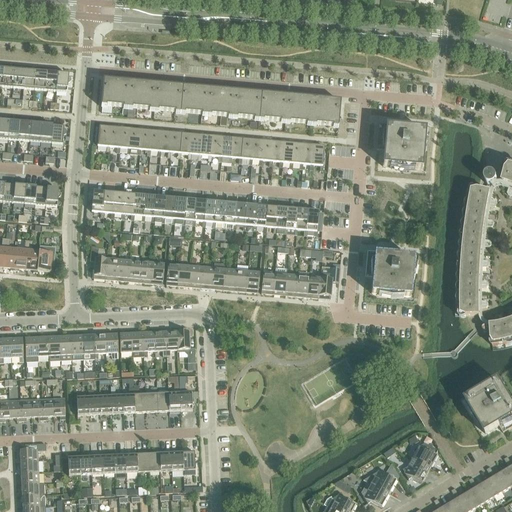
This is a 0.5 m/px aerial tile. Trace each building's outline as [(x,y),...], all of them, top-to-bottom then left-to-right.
[(2,89),(13,89),(14,72),(4,71),(2,89)] [(14,72),(13,89),(24,90),(25,73),(14,72)] [(24,90),(34,91),(36,73),(25,73),(24,90)] [(34,91),(45,92),(47,74),(36,73),(34,91)] [(45,92),(56,93),(57,75),(47,74),(45,92)] [(57,75),(56,93),(67,94),(68,84),(69,84),(71,83),(71,82),(71,80),(70,79),(69,78),(69,76),(57,75)] [(101,107),(101,108),(101,109),(102,109),(101,114),(111,115),(112,108),(123,109),(123,111),(128,111),(128,109),(130,84),(120,83),(120,80),(114,79),(114,83),(109,82),(103,82),(101,107)] [(128,109),(128,111),(132,112),(132,110),(149,112),(149,113),(154,114),(154,111),(156,87),(146,86),(146,82),(140,82),(140,85),(130,84),(128,109)] [(154,111),(154,114),(158,114),(159,113),(176,114),(175,116),(180,116),(180,113),(182,89),(172,88),(172,84),(166,84),(166,87),(156,87),(154,111)] [(180,113),(180,116),(185,116),(185,115),(202,117),(202,118),(206,118),(207,116),(209,91),(199,90),(199,87),(193,86),(193,90),(182,89),(180,113)] [(207,116),(206,118),(211,119),(211,117),(228,119),(228,120),(232,121),(233,118),(235,94),(225,93),(225,89),(219,89),(219,92),(209,91),(207,116)] [(233,118),(232,121),(237,121),(237,120),(254,121),(254,123),(259,123),(259,120),(261,96),(251,95),(251,92),(245,91),(245,95),(235,94),(233,118)] [(259,120),(259,123),(264,124),(264,122),(281,124),(281,125),(285,125),(285,123),(287,98),(277,97),(278,94),(272,93),(271,97),(261,96),(259,120)] [(285,123),(285,125),(290,126),(290,124),(307,126),(307,127),(311,128),(311,125),(314,101),(304,100),(304,96),(298,96),(297,99),(287,98),(285,123)] [(311,125),(311,128),(316,128),(316,127),(333,128),(333,130),(338,130),(338,129),(338,128),(341,103),(335,103),(330,102),(330,99),(324,98),(324,102),(314,101),(311,125)] [(0,122),(0,140),(8,141),(10,123),(0,122)] [(399,127),(394,127),(378,125),(376,151),(384,152),(383,168),(421,171),(425,132),(404,131),(405,122),(404,131),(399,130),(399,127)] [(8,141),(19,142),(21,124),(10,123),(8,141)] [(19,142),(30,143),(31,125),(21,124),(19,142)] [(30,143),(40,144),(42,126),(31,125),(30,143)] [(42,126),(40,144),(51,145),(53,127),(42,126)] [(53,127),(51,145),(63,146),(63,136),(65,136),(66,135),(66,133),(66,132),(65,130),(64,130),(64,128),(53,127)] [(108,149),(110,129),(99,128),(98,147),(107,148),(106,153),(109,155),(110,149),(108,149)] [(120,130),(110,129),(108,149),(110,149),(117,149),(116,154),(120,155),(120,150),(118,149),(120,130)] [(129,150),(130,131),(120,130),(118,149),(120,150),(120,155),(126,155),(130,156),(130,150),(129,150)] [(129,150),(130,150),(137,151),(137,156),(140,157),(140,151),(139,151),(141,132),(130,131),(129,150)] [(151,133),(141,132),(139,151),(140,151),(147,152),(147,157),(150,158),(151,152),(149,152),(151,133)] [(149,152),(151,152),(157,153),(157,158),(160,159),(161,153),(159,153),(161,134),(151,133),(149,152)] [(169,154),(171,135),(161,134),(159,153),(161,153),(168,154),(167,159),(170,160),(171,154),(169,154)] [(181,135),(171,135),(169,154),(171,154),(178,155),(177,160),(181,161),(181,155),(179,155),(181,135)] [(191,136),(181,135),(179,155),(181,155),(188,156),(187,161),(191,162),(191,156),(190,156),(191,136)] [(190,156),(191,156),(198,157),(198,161),(201,163),(201,157),(200,157),(201,137),(191,136),(190,156)] [(212,138),(201,137),(200,157),(201,157),(208,157),(208,162),(211,164),(212,158),(210,158),(212,138)] [(210,158),(212,158),(218,158),(218,163),(221,164),(222,159),(220,158),(222,139),(212,138),(210,158)] [(232,140),(222,139),(220,158),(222,159),(228,159),(228,164),(231,165),(232,160),(230,159),(232,140)] [(240,160),(242,141),(232,140),(230,159),(232,160),(239,160),(238,165),(242,166),(242,160),(240,160)] [(240,160),(242,160),(249,161),(248,166),(252,167),(252,161),(251,161),(252,142),(242,141),(240,160)] [(262,143),(252,142),(251,161),(252,161),(259,162),(259,167),(262,168),(262,162),(261,162),(262,143)] [(261,162),(262,162),(269,163),(269,168),(272,169),(273,163),(271,163),(273,144),(262,143),(261,162)] [(271,163),(273,163),(279,164),(279,169),(282,170),(283,164),(281,164),(283,145),(273,144),(271,163)] [(281,164),(283,164),(289,165),(289,170),(292,171),(293,165),(291,165),(293,145),(283,145),(281,164)] [(291,165),(293,165),(300,166),(299,170),(302,172),(303,166),(301,166),(303,146),(293,145),(291,165)] [(311,167),(313,147),(303,146),(301,166),(303,166),(310,166),(309,171),(313,173),(313,167),(311,167)] [(311,167),(313,167),(320,167),(320,172),(323,174),(323,168),(322,167),(324,148),(313,147),(311,167)] [(511,167),(509,166),(508,167),(507,168),(507,169),(506,170),(506,171),(507,172),(507,173),(504,185),(503,186),(511,188),(511,167)] [(492,187),(493,189),(498,186),(497,184),(498,182),(498,181),(498,179),(497,178),(496,177),(495,176),(494,175),(492,175),(490,175),(489,175),(488,176),(487,176),(487,177),(486,178),(486,179),(485,180),(485,181),(485,182),(486,183),(486,184),(487,185),(488,186),(489,187),(490,187),(492,187)] [(4,186),(3,204),(13,205),(15,187),(4,186)] [(13,205),(24,206),(26,188),(15,187),(13,205)] [(26,188),(24,206),(35,207),(36,189),(26,188)] [(47,190),(36,189),(35,207),(46,208),(47,190)] [(466,317),(479,317),(480,317),(479,306),(480,286),(480,276),(481,265),(482,255),(483,245),(484,235),(485,225),(487,214),(488,204),(490,194),(478,191),(477,190),(476,190),(475,189),(474,189),(473,189),(472,189),(471,190),(469,201),(469,203),(468,203),(467,204),(466,205),(466,206),(466,207),(466,208),(467,209),(467,210),(467,213),(466,213),(465,214),(464,215),(464,216),(464,217),(464,218),(465,219),(466,220),(465,223),(464,224),(463,225),(463,226),(463,227),(463,228),(463,229),(463,230),(464,231),(464,234),(463,234),(462,235),(462,236),(461,237),(461,238),(462,239),(462,240),(463,241),(463,244),(462,245),(461,246),(460,247),(460,248),(460,249),(460,250),(461,251),(462,252),(462,255),(461,256),(460,256),(459,257),(459,258),(459,259),(460,261),(461,262),(461,265),(460,266),(459,267),(459,268),(458,269),(459,270),(459,271),(459,272),(460,273),(460,276),(459,277),(459,278),(458,279),(458,280),(458,281),(458,282),(459,283),(460,283),(460,287),(459,287),(458,288),(458,289),(458,290),(458,291),(458,292),(459,293),(459,294),(459,297),(459,298),(458,299),(458,300),(457,301),(458,302),(458,303),(459,304),(459,305),(459,317),(460,318),(461,318),(462,319),(463,319),(464,319),(465,318),(466,318),(466,317)] [(47,190),(46,208),(57,209),(58,199),(59,199),(60,198),(61,196),(60,194),(59,193),(58,193),(59,191),(47,190)] [(103,214),(104,195),(93,194),(92,213),(101,214),(100,219),(104,220),(104,214),(103,214)] [(113,215),(114,196),(104,195),(103,214),(104,214),(111,215),(111,220),(114,221),(114,215),(113,215)] [(125,197),(114,196),(113,215),(114,215),(121,216),(121,221),(124,222),(124,216),(123,216),(125,197)] [(123,216),(124,216),(131,217),(131,222),(134,223),(135,217),(133,217),(135,198),(125,197),(123,216)] [(143,218),(145,198),(135,198),(133,217),(135,217),(134,223),(141,224),(141,223),(144,224),(145,218),(143,218)] [(143,218),(145,218),(152,219),(151,224),(154,225),(155,219),(153,219),(155,199),(145,198),(143,218)] [(153,219),(155,219),(162,219),(161,224),(165,226),(165,220),(164,220),(165,200),(155,199),(153,219)] [(164,220),(165,220),(172,220),(171,225),(175,227),(175,221),(174,221),(175,201),(165,200),(164,220)] [(174,221),(175,221),(182,221),(182,226),(185,227),(185,222),(184,221),(186,202),(175,201),(174,221)] [(185,222),(185,227),(192,228),(192,227),(195,228),(196,223),(194,222),(196,203),(186,202),(184,221),(185,222)] [(204,223),(206,204),(196,203),(194,222),(196,223),(202,223),(202,228),(205,229),(206,223),(204,223)] [(204,223),(206,223),(213,224),(212,229),(215,230),(216,224),(214,224),(216,205),(206,204),(204,223)] [(226,206),(216,205),(214,224),(216,224),(223,225),(222,230),(225,231),(226,225),(224,225),(226,206)] [(236,207),(226,206),(224,225),(226,225),(233,226),(232,231),(236,232),(236,226),(235,226),(236,207)] [(235,226),(236,226),(243,227),(243,232),(246,233),(246,227),(245,227),(246,208),(236,207),(235,226)] [(255,228),(257,208),(246,208),(245,227),(246,227),(253,228),(253,233),(256,234),(256,228),(255,228)] [(267,209),(257,208),(255,228),(256,228),(263,229),(263,234),(266,235),(267,229),(265,229),(267,209)] [(265,229),(267,229),(273,229),(273,234),(276,236),(277,230),(275,230),(277,210),(267,209),(265,229)] [(283,235),(286,237),(287,231),(285,230),(287,211),(277,210),(275,230),(277,230),(276,236),(283,236),(283,235)] [(287,231),(286,237),(293,237),(293,236),(297,237),(297,232),(296,231),(297,212),(287,211),(285,230),(287,231)] [(303,237),(307,238),(307,233),(306,232),(307,213),(297,212),(296,231),(297,232),(304,232),(303,237)] [(307,233),(307,238),(314,239),(314,238),(317,239),(317,233),(316,233),(318,214),(307,213),(306,232),(307,233)] [(5,248),(3,269),(11,270),(10,272),(15,273),(16,251),(9,251),(9,245),(2,244),(1,248),(5,248)] [(28,250),(26,272),(33,272),(33,274),(37,275),(38,273),(39,253),(32,253),(32,247),(25,246),(24,250),(28,250)] [(55,255),(51,254),(52,249),(40,248),(39,253),(38,273),(50,274),(50,273),(49,273),(50,266),(54,267),(55,255)] [(93,281),(105,282),(107,261),(97,260),(98,249),(91,248),(90,263),(95,264),(93,281)] [(16,251),(15,273),(19,273),(19,271),(26,272),(28,250),(24,250),(24,252),(16,251)] [(393,258),(394,251),(393,251),(385,253),(385,254),(375,253),(367,253),(364,279),(373,280),(371,295),(410,299),(413,260),(393,258)] [(118,262),(107,261),(105,282),(116,283),(118,262)] [(118,262),(116,283),(128,284),(130,263),(118,262)] [(141,264),(130,263),(128,284),(139,285),(141,264)] [(139,285),(151,286),(152,265),(141,264),(139,285)] [(152,265),(151,286),(162,287),(164,266),(152,265)] [(166,287),(178,288),(179,268),(168,266),(166,287)] [(214,266),(214,271),(212,291),(223,292),(225,272),(225,267),(214,266)] [(179,268),(178,288),(189,289),(191,269),(179,268)] [(202,270),(191,269),(189,289),(200,290),(202,270)] [(200,290),(212,291),(214,271),(202,270),(200,290)] [(273,297),(284,298),(286,277),(287,271),(276,270),(275,276),(273,297)] [(320,280),(318,301),(330,302),(332,285),(338,285),(340,271),(331,270),(330,281),(320,280)] [(261,296),(273,297),(275,276),(267,275),(268,272),(263,271),(263,275),(261,296)] [(225,272),(223,292),(234,293),(236,273),(225,272)] [(234,293),(246,294),(248,274),(236,273),(234,293)] [(248,274),(246,294),(258,295),(260,275),(248,274)] [(284,298),(296,299),(297,278),(286,277),(284,298)] [(296,299),(307,300),(309,279),(297,278),(296,299)] [(307,300),(318,301),(320,280),(309,279),(307,300)] [(492,341),(491,341),(491,342),(491,343),(491,344),(491,345),(492,346),(493,347),(500,346),(507,345),(508,345),(509,346),(511,346),(511,345),(511,322),(510,323),(501,326),(491,327),(492,341)] [(178,352),(177,352),(177,354),(188,354),(188,357),(188,365),(195,365),(195,350),(190,350),(189,333),(184,333),(177,334),(178,352)] [(154,335),(155,353),(163,353),(163,358),(167,358),(166,353),(165,334),(154,335)] [(177,334),(165,334),(166,353),(167,358),(170,358),(170,352),(177,352),(178,352),(177,334)] [(131,336),(132,354),(133,360),(144,359),(144,354),(143,335),(131,336)] [(144,354),(144,359),(147,359),(147,353),(155,353),(154,335),(143,335),(144,354)] [(105,337),(106,355),(106,358),(112,358),(112,361),(118,360),(117,355),(118,355),(117,336),(105,337)] [(132,354),(131,336),(119,336),(120,355),(132,354)] [(94,337),(82,338),(83,362),(95,361),(94,337)] [(105,337),(94,337),(95,361),(98,361),(98,356),(106,355),(105,337)] [(71,338),(59,339),(60,357),(68,357),(68,363),(72,362),(71,338)] [(83,362),(82,338),(71,338),(72,362),(83,362)] [(60,357),(59,339),(48,340),(49,358),(50,358),(50,369),(60,369),(60,363),(61,363),(60,357)] [(38,359),(37,340),(25,341),(26,359),(26,364),(38,364),(38,358),(38,359)] [(38,359),(38,358),(49,358),(48,340),(37,340),(38,359)] [(0,341),(0,362),(0,366),(4,365),(4,360),(11,360),(10,341),(0,341)] [(10,341),(11,360),(19,359),(19,365),(23,365),(23,359),(22,341),(10,341)] [(169,377),(169,388),(185,389),(185,378),(169,377)] [(466,402),(486,435),(499,427),(504,434),(511,429),(511,404),(510,405),(507,401),(509,400),(511,399),(511,398),(510,400),(499,382),(493,386),(481,393),(466,402)] [(111,398),(112,416),(123,415),(123,397),(115,397),(115,389),(111,389),(111,398)] [(146,414),(145,396),(139,396),(139,390),(134,391),(135,415),(146,414)] [(158,414),(157,395),(157,390),(151,390),(151,396),(145,396),(146,414),(158,414)] [(89,399),(88,399),(89,417),(101,416),(100,398),(94,398),(93,391),(88,392),(89,399)] [(123,397),(123,415),(135,415),(134,391),(128,391),(129,397),(123,397)] [(181,413),(180,394),(168,395),(169,413),(181,413)] [(180,394),(181,413),(192,412),(192,394),(180,394)] [(157,395),(158,414),(169,413),(168,395),(157,395)] [(111,398),(100,398),(101,416),(112,416),(111,398)] [(89,417),(88,399),(76,399),(77,417),(89,417)] [(42,402),(43,422),(48,422),(48,419),(54,418),(53,401),(42,402)] [(53,401),(54,418),(60,418),(60,422),(65,421),(64,401),(53,401)] [(21,403),(22,423),(26,423),(26,420),(32,419),(31,402),(21,403)] [(42,402),(31,402),(32,419),(38,419),(38,423),(43,422),(42,402)] [(0,403),(0,424),(4,424),(4,421),(10,420),(10,403),(0,403)] [(10,403),(10,420),(16,420),(17,424),(22,423),(21,403),(10,403)] [(413,446),(419,442),(416,437),(410,441),(413,446)] [(412,462),(429,471),(437,458),(435,457),(438,453),(425,445),(423,446),(413,452),(415,455),(412,462)] [(387,458),(396,453),(394,449),(385,454),(387,458)] [(20,452),(21,464),(38,463),(37,451),(20,452)] [(182,454),(183,472),(195,472),(195,460),(196,460),(196,456),(194,456),(194,453),(182,454)] [(171,455),(172,473),(183,472),(182,454),(171,455)] [(148,456),(149,474),(160,473),(159,455),(148,456)] [(171,455),(159,455),(160,473),(172,473),(171,455)] [(137,456),(125,457),(126,475),(137,474),(137,456)] [(148,456),(137,456),(137,474),(149,474),(148,456)] [(114,457),(102,458),(103,476),(115,476),(114,457)] [(125,457),(114,457),(115,476),(126,475),(125,457)] [(79,459),(80,477),(92,477),(91,458),(79,459)] [(91,458),(92,477),(103,476),(102,458),(91,458)] [(80,477),(79,459),(68,459),(69,478),(80,477)] [(429,471),(412,462),(408,468),(402,472),(408,481),(411,479),(422,485),(429,471)] [(38,475),(38,463),(21,464),(21,475),(38,475)] [(511,470),(511,469),(511,467),(511,465),(511,463),(507,465),(509,469),(502,474),(511,489),(511,470)] [(364,482),(367,484),(389,496),(396,482),(385,476),(382,471),(372,476),(364,482)] [(493,473),(489,476),(492,480),(485,484),(494,500),(503,495),(493,479),(496,478),(493,473)] [(502,474),(496,478),(493,479),(503,495),(511,489),(502,474)] [(21,475),(22,487),(39,486),(38,475),(21,475)] [(344,492),(348,487),(340,481),(336,485),(344,492)] [(371,486),(367,484),(361,494),(362,496),(367,505),(371,504),(381,509),(389,496),(371,486)] [(474,491),(467,495),(477,510),(485,505),(476,490),(478,488),(475,484),(472,486),(474,491)] [(476,490),(485,505),(494,500),(485,484),(478,488),(476,490)] [(22,487),(22,498),(45,497),(44,486),(39,486),(22,487)] [(92,498),(92,489),(83,490),(83,498),(92,498)] [(331,511),(333,511),(352,511),(356,507),(345,501),(341,495),(332,501),(334,504),(331,511)] [(457,501),(450,505),(453,511),(465,511),(458,500),(460,499),(458,495),(454,497),(457,501)] [(467,495),(460,499),(458,500),(465,511),(473,511),(477,510),(467,495)] [(22,498),(23,510),(45,509),(45,497),(22,498)]
